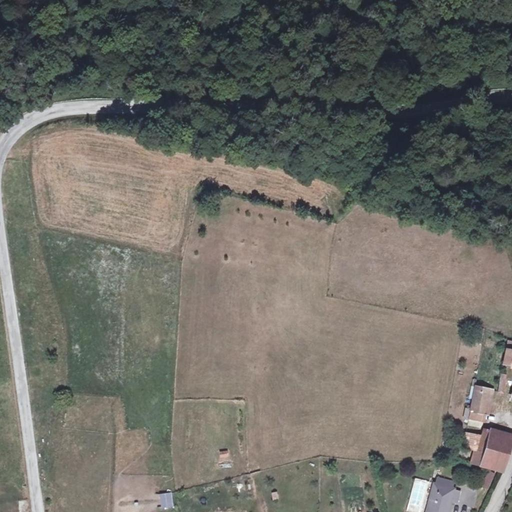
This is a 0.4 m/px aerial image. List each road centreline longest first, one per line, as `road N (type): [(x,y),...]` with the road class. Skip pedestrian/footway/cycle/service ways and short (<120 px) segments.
road 1 (tertiary): [(0,146),(15,127),(68,106),(402,113),(511,96)]
road 2 (tertiary): [(37,511),(0,226)]
